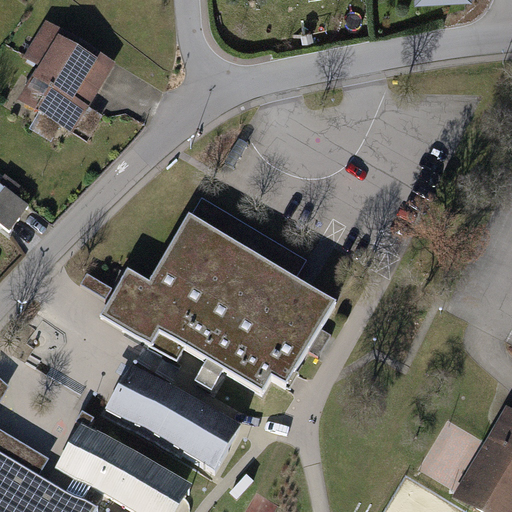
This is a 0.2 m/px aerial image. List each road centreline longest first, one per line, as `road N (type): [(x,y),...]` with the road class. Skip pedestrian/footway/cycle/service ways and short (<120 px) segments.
road 1 (unknown): [(26,274),(77,328),(149,380),(200,408),(314,438)]
road 2 (residential): [(511,35),(208,94)]
road 3 (residential): [(208,94),(0,301)]
